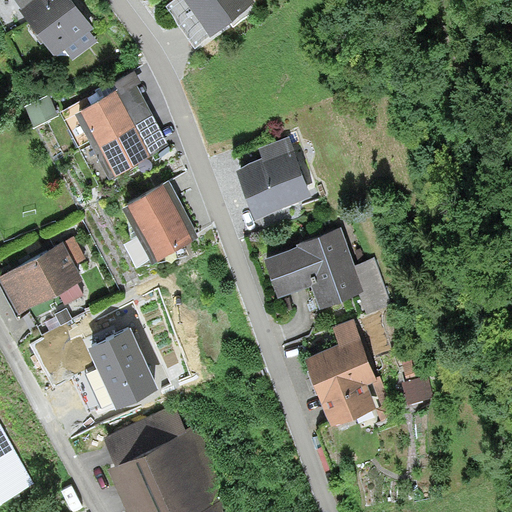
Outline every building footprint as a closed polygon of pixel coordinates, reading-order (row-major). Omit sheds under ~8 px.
[(94,23),(77,0),(24,0),(22,1),(21,0),(20,0),(19,1),(56,50),(65,44),(74,55),(98,37),(90,26),(94,23)] [(173,0),(166,5),(197,46),(257,0),(173,0)] [(119,92),(122,99),(139,92),(142,90),(137,76),(116,85),(119,92)] [(122,99),(119,92),(77,114),(112,180),(153,158),(142,139),(122,99)] [(142,139),(159,131),(139,92),(122,99),(142,139)] [(168,150),(159,131),(142,139),(153,158),(168,150)] [(287,138),(258,149),(262,159),(236,169),(254,218),(284,207),(310,197),(287,138)] [(170,183),(124,208),(154,263),(200,238),(170,183)] [(299,245),(266,256),(279,296),(314,285),(322,308),(360,295),(365,294),(355,265),(343,229),(298,244),(299,245)] [(0,276),(20,315),(85,281),(75,262),(84,258),(74,238),(0,276)] [(376,258),(355,265),(365,294),(360,295),(365,311),(391,302),(376,258)] [(341,345),(362,337),(356,319),(334,326),(340,343),(341,345)] [(157,388),(130,330),(89,349),(117,407),(157,388)] [(340,343),(303,357),(332,426),(379,406),(370,384),(374,382),(378,380),(377,377),(362,337),(341,345),(340,343)] [(434,397),(429,375),(404,381),(409,403),(434,397)] [(381,376),(377,377),(378,380),(374,382),(384,406),(378,409),(383,423),(397,418),(381,376)] [(109,441),(120,465),(191,434),(179,410),(109,441)] [(0,503),(35,484),(0,420),(0,503)] [(120,465),(111,469),(130,511),(228,511),(193,433),(191,434),(120,465)]
